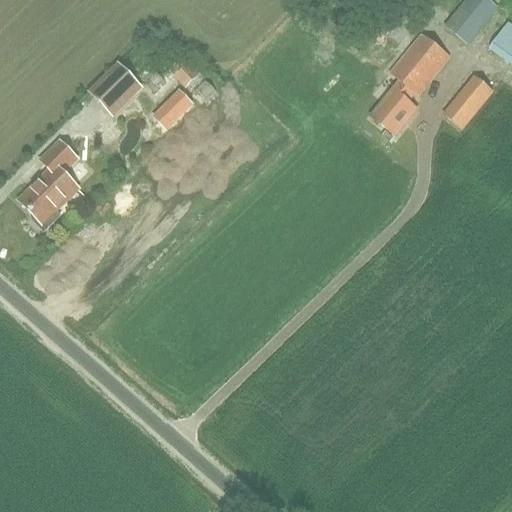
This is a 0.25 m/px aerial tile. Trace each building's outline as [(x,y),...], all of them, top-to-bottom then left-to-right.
[(468,47),(498,9),(487,0),(469,0),(446,29),(468,47)] [(511,67),(511,27),(509,25),(490,52),(511,67)] [(419,98),(450,60),(422,38),(391,76),(401,84),(372,120),(396,139),(417,112),(408,105),(415,96),(419,98)] [(140,89),(119,68),(92,95),(112,116),(140,89)] [(155,93),(164,84),(154,73),(144,83),(155,93)] [(445,117),(463,131),(492,95),(474,80),(445,117)] [(207,104),(216,95),(205,84),(196,93),(207,104)] [(162,110),(176,124),(194,107),(180,92),(162,110)] [(61,218),(55,213),(78,191),(62,175),(76,161),(61,146),(43,164),(52,173),(21,204),(33,216),(32,217),(32,222),(45,235),(61,218)] [(511,195),(500,187),(491,201),(504,209),(511,195)]
